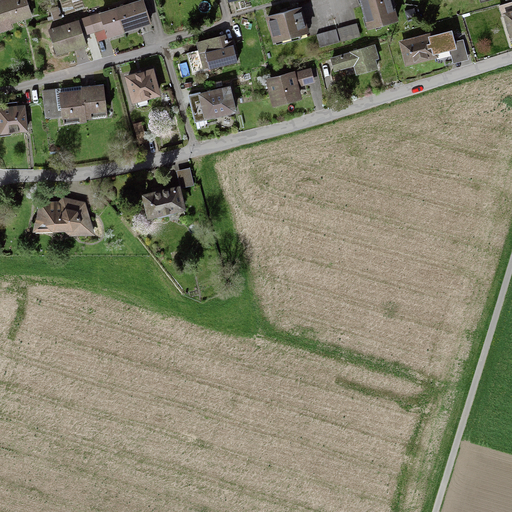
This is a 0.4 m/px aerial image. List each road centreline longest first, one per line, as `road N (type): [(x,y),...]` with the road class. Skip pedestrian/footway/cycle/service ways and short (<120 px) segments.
road 1 (residential): [(195,151),(511,57)]
road 2 (residential): [(0,175),(94,172),(195,151)]
road 3 (residential): [(0,91),(163,46)]
